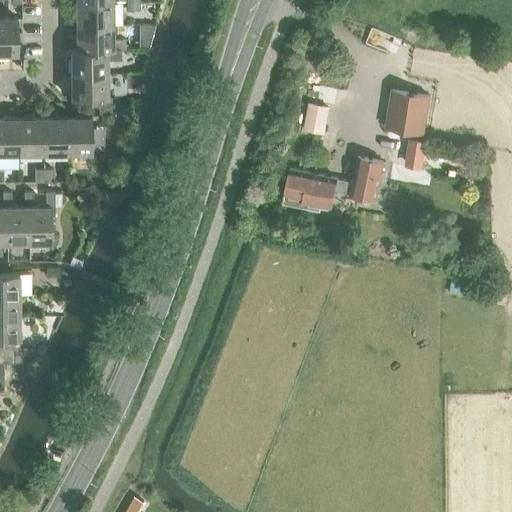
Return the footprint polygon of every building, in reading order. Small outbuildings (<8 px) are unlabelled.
[(75,25),(111,25),(111,2),(75,2),(75,25)] [(0,52),(16,53),(16,16),(0,16),(0,52)] [(75,25),(75,49),(111,49),(111,48),(118,48),(118,49),(123,49),(123,38),(111,38),(111,25),(75,25)] [(155,25),(139,25),(139,35),(152,35),(155,25)] [(70,49),(70,73),(106,73),(106,58),(118,58),(118,49),(118,48),(111,48),(111,49),(75,49),(70,49)] [(109,106),(109,97),(106,97),(106,73),(70,73),(70,97),(97,97),(97,106),(109,106)] [(386,126),(424,133),(430,96),(392,90),(386,126)] [(304,127),(324,132),(329,107),(310,103),(304,127)] [(109,114),(109,106),(97,106),(97,114),(109,114)] [(0,153),(18,153),(17,117),(0,116),(0,153)] [(18,153),(42,153),(41,116),(17,117),(18,153)] [(65,116),(41,116),(42,153),(65,153),(65,116)] [(90,152),(89,116),(65,116),(65,153),(90,152)] [(412,140),(408,165),(422,168),(427,142),(412,140)] [(357,156),(352,181),(336,178),(289,168),(282,203),(320,210),(321,204),(330,206),(334,190),(375,198),(383,161),(357,156)] [(53,168),(42,168),(42,183),(53,182),(53,168)] [(49,205),(53,205),(53,190),(45,190),(45,205),(32,205),(27,205),(27,241),(49,240),(49,205)] [(0,241),(7,241),(6,205),(11,205),(11,191),(1,191),(2,205),(0,205),(0,241)] [(23,205),(11,205),(6,205),(7,241),(27,241),(27,205),(32,205),(32,191),(23,191),(23,205)] [(0,294),(18,294),(18,293),(25,293),(25,276),(18,276),(17,272),(0,271),(0,294)] [(0,315),(18,315),(18,294),(0,294),(0,315)] [(0,349),(13,349),(12,338),(18,338),(18,315),(0,315),(0,349)] [(13,363),(13,349),(0,349),(0,389),(2,389),(2,363),(13,363)] [(34,349),(13,349),(13,363),(34,362),(34,349)]
